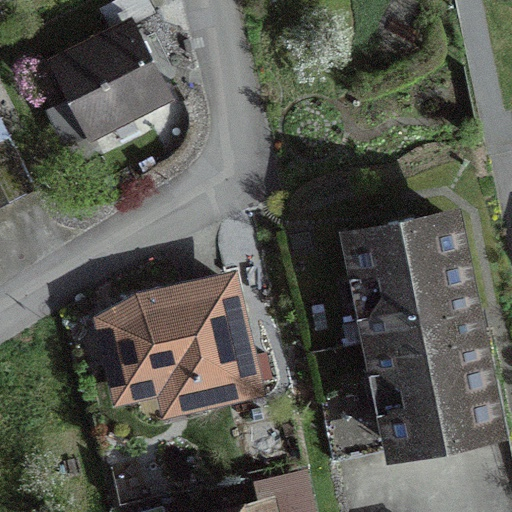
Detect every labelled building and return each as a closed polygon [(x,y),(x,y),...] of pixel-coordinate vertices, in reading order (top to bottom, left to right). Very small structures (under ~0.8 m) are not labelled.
[(129,16),(55,53),(94,132),(168,95),(129,16)] [(0,137),(0,197),(27,184),(3,136),(0,137)] [(505,436),(462,212),(346,234),(388,458),(505,436)] [(258,391),(227,274),(138,290),(91,318),(114,402),(156,392),(163,412),(258,391)] [(281,511),(278,498),(211,511),(281,511)]
